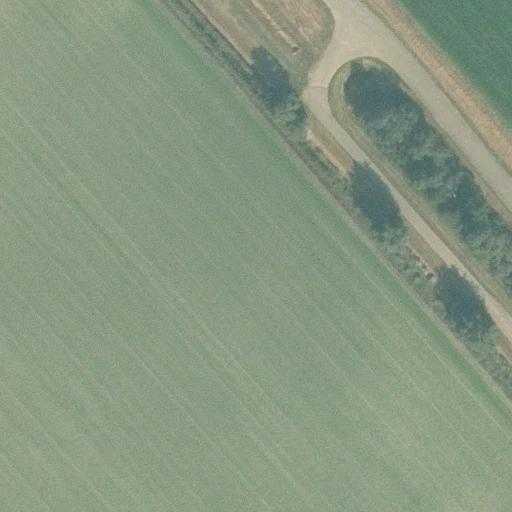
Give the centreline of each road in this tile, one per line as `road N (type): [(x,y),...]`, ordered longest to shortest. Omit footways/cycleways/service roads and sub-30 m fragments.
road 1 (unclassified): [(511,329),(325,116),(317,87),(323,71),(366,23)]
road 2 (unclassified): [(511,197),(366,23)]
